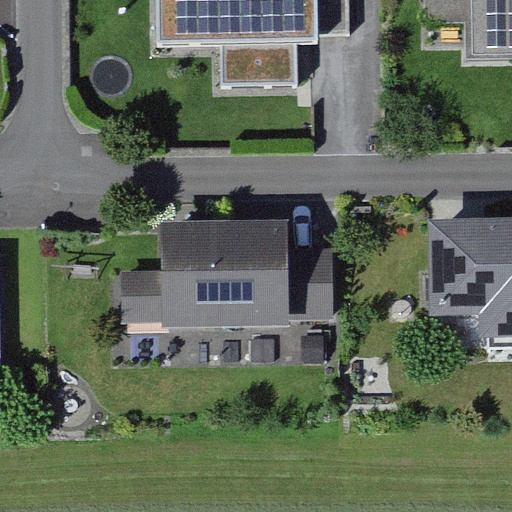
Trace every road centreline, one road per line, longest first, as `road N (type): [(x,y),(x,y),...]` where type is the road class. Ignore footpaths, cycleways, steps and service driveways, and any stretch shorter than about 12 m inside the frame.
road 1 (residential): [(42,189),(511,179)]
road 2 (residential): [(38,0),(42,189)]
